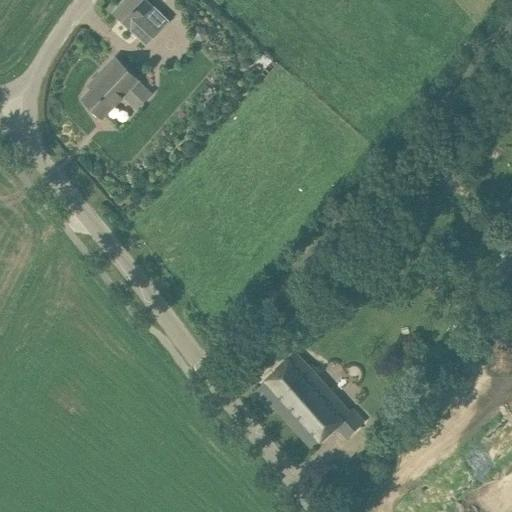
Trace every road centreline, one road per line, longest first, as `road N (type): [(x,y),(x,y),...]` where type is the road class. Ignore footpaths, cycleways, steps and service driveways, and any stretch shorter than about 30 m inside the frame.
road 1 (unclassified): [(327,511),(1,117)]
road 2 (unclassified): [(1,117),(82,0)]
